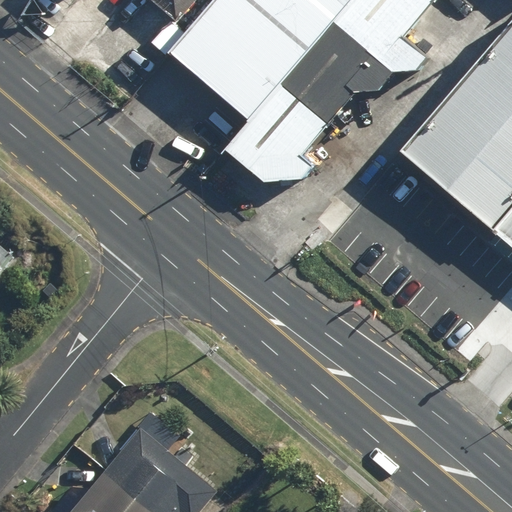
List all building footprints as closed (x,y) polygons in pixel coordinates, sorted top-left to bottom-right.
[(148,0),(177,24),(197,0),(148,0)] [(360,0),(218,0),(177,47),(257,117),(360,0)] [(223,156),(267,195),(352,99),(380,99),(397,77),(420,79),(430,70),(402,47),(440,0),(360,0),(257,117),(223,156)] [(511,30),(405,153),(499,235),(511,220),(511,30)] [(511,220),(499,235),(511,245),(511,220)] [(0,277),(18,257),(0,241),(0,277)] [(45,295),(56,306),(65,296),(55,286),(45,295)] [(106,468),(158,511),(179,511),(183,509),(186,511),(198,511),(219,489),(142,424),(106,468)] [(158,511),(106,468),(70,511),(158,511)]
